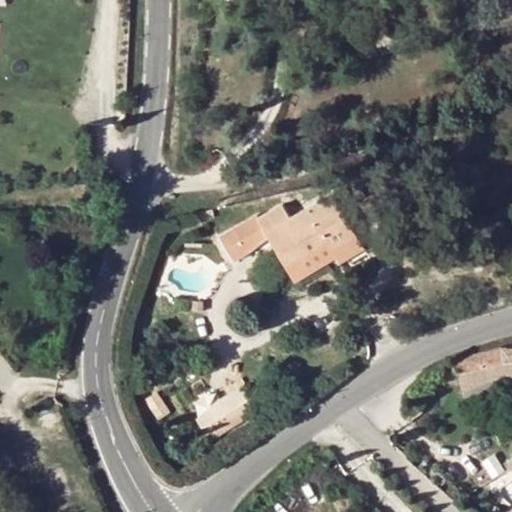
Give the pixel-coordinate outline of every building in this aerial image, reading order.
[(268,238),(288,270),(328,245),(334,254),(357,240),(357,239),(332,196),(291,220),(283,207),(260,221),(258,218),(221,240),(236,264),(251,255),(248,250),(268,238)] [(357,240),(334,254),(339,263),(344,272),(367,257),(357,240)] [(339,263),(334,254),(328,245),(288,270),(298,287),(339,263)] [(511,351),(505,352),(478,359),(485,386),(511,377),(511,351)] [(485,386),(478,359),(459,365),(459,381),(462,391),(485,386)] [(242,380),(200,408),(218,436),(260,407),(242,380)] [(273,413),(271,412),(268,411),(266,408),(259,411),(263,416),(262,418),(262,421),(264,423),(265,425),(268,426),(270,426),(273,425),(275,424),(276,422),(276,419),(276,417),(275,414),(273,413)]
